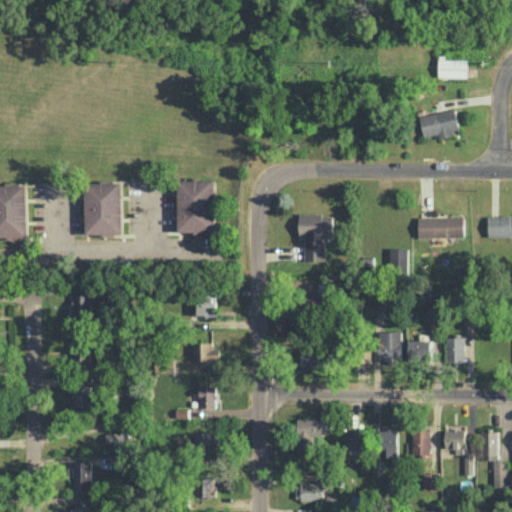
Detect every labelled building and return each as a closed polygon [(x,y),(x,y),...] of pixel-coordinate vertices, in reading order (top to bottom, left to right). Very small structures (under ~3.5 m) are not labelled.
[(468,59),(439,58),(439,76),(467,76),(468,59)] [(421,114),(424,136),(439,134),(440,135),(460,132),(457,109),(421,114)] [(179,231),(215,231),(214,179),(178,180),(179,231)] [(87,234),(123,234),(122,182),(86,182),(87,234)] [(0,184),(0,236),(28,237),(28,185),(0,184)] [(326,260),(325,237),(333,237),(333,214),(300,214),(300,237),(305,237),(306,260),(326,260)] [(511,215),(488,216),(489,236),(511,235),(511,215)] [(465,236),(465,216),(419,216),(419,237),(465,236)] [(409,248),(391,247),(390,273),(409,274),(409,248)] [(324,307),(324,293),(304,293),(305,307),(324,307)] [(91,305),(100,304),(100,294),(74,294),(74,315),(91,315),(91,305)] [(217,315),(216,294),(198,295),(198,315),(217,315)] [(428,323),(438,322),(437,309),(428,309),(428,323)] [(379,360),(402,361),(402,331),(380,331),(379,360)] [(447,361),(465,361),(465,336),(447,336),(447,361)] [(91,362),(90,338),(70,339),(71,363),(91,362)] [(410,360),(433,359),(432,339),(410,339),(410,360)] [(194,342),(194,361),(221,360),(221,347),(213,347),(213,341),(194,342)] [(302,368),(321,366),(319,352),(300,355),(302,368)] [(91,383),(74,384),(75,406),(92,406),(91,383)] [(200,406),(217,407),(217,385),(200,385),(200,406)] [(298,449),(313,449),(313,437),(322,437),(322,418),(298,417),(298,449)] [(414,427),(413,454),(430,454),(431,427),(414,427)] [(387,457),(399,457),(398,429),(380,429),(380,446),(387,445),(387,457)] [(456,448),(456,454),(467,453),(466,429),(446,429),(446,448),(456,448)] [(495,487),(508,487),(507,459),(499,459),(499,431),(482,431),(482,459),(494,459),(495,487)] [(109,432),(109,449),(127,449),(127,433),(109,432)] [(218,452),(217,432),(196,432),(196,452),(218,452)] [(364,436),(348,435),(347,458),(364,458),(364,436)] [(474,474),(474,455),(465,455),(465,474),(474,474)] [(126,458),(115,456),(113,466),(124,467),(126,458)] [(93,461),(74,462),(75,491),(94,490),(93,461)] [(423,490),(438,489),(438,471),(423,471),(423,490)] [(216,496),(216,478),(205,477),(205,496),(216,496)] [(296,499),(325,500),(325,483),(297,482),(296,499)]
